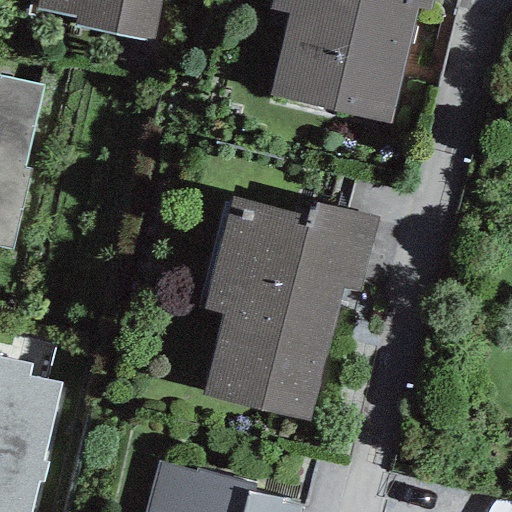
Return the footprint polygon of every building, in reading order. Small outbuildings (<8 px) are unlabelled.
[(38,0),(36,10),(75,19),(74,26),(154,42),(162,0),(38,0)] [(290,14),(271,97),(390,125),(417,9),(430,13),(432,0),(272,0),(269,12),(290,14)] [(0,247),(11,250),(31,170),(24,169),(42,86),(0,76),(0,247)] [(308,218),(230,198),(202,310),(223,315),(202,395),(308,422),(342,288),(358,290),(378,217),(311,202),(308,218)] [(0,511),(29,511),(37,481),(44,483),(48,463),(43,462),(61,383),(29,378),(32,365),(0,358),(0,511)] [(159,462),(145,511),(300,511),(302,505),(253,494),(255,486),(159,462)] [(487,511),(511,511),(511,495),(501,489),(487,511)]
